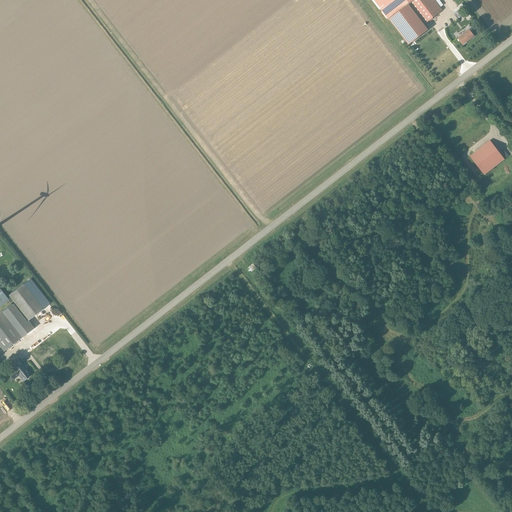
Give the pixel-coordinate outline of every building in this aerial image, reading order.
[(442,10),(433,0),(414,0),(408,5),(403,0),(372,0),(388,21),(408,46),(428,30),(424,25),(442,10)] [(453,12),(463,6),(461,3),(451,9),(453,12)] [(454,15),(457,20),(462,16),(458,12),(454,15)] [(469,30),(457,39),(462,45),(474,36),(469,30)] [(470,156),(484,175),(504,159),(490,141),(470,156)] [(9,295),(29,320),(43,310),(23,284),(9,295)] [(0,289),(0,307),(9,300),(0,289)] [(32,330),(12,305),(0,313),(0,346),(4,352),(32,330)] [(23,368),(19,363),(16,366),(14,365),(12,367),(12,368),(14,370),(13,371),(12,372),(11,373),(15,378),(18,375),(21,378),(22,377),(24,380),(30,375),(28,372),(27,373),(25,371),(26,370),(24,367),(23,368)]
